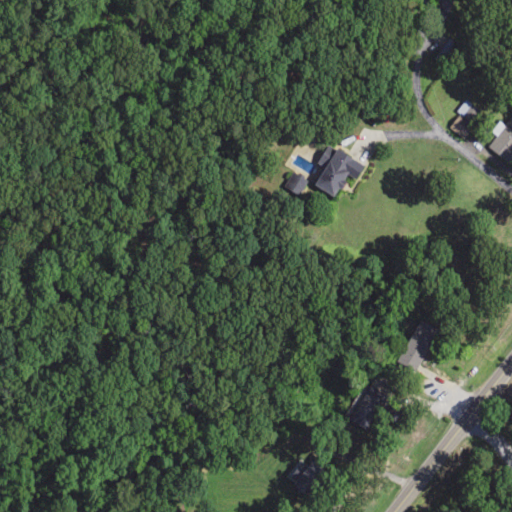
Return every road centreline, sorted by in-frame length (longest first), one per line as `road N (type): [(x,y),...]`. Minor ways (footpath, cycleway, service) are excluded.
road 1 (residential): [(283,0),(511,145)]
road 2 (secondary): [(406,511),(511,377)]
road 3 (residential): [(225,412),(359,511)]
